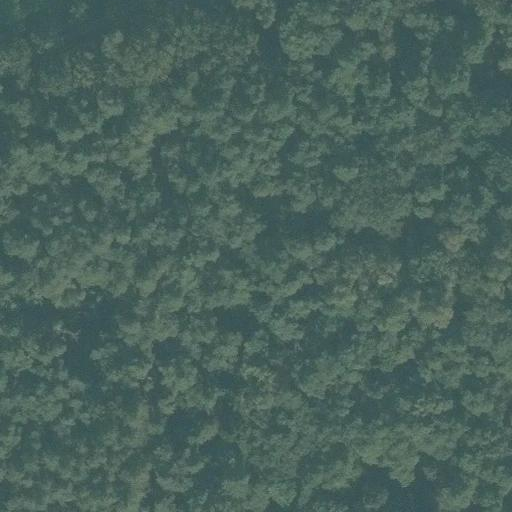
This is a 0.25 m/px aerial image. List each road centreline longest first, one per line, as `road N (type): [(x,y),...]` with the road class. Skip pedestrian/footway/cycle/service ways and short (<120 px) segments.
road 1 (track): [(140,511),(177,171),(213,0)]
road 2 (track): [(215,0),(349,77),(511,121)]
road 3 (track): [(0,70),(156,0)]
